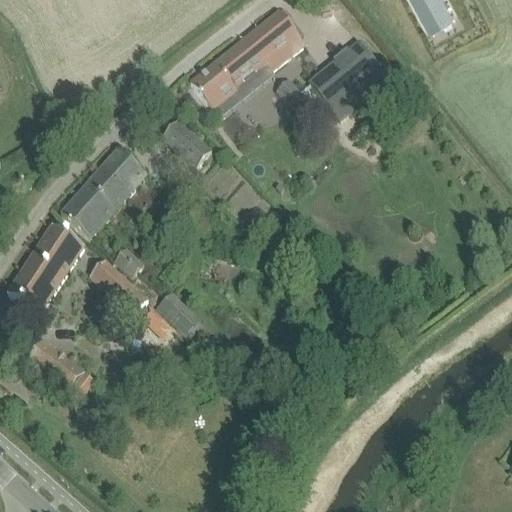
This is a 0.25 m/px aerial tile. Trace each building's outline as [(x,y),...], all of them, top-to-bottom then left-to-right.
[(443,0),(411,0),(429,32),(453,19),(443,0)] [(191,87),(203,103),(214,116),(239,96),(233,90),(263,66),(271,75),(306,47),(281,16),(191,87)] [(360,45),(311,87),(342,124),(392,83),(360,45)] [(291,82),(277,94),(291,110),(305,98),(291,82)] [(178,123),(161,143),(194,172),(212,153),(178,123)] [(61,218),(76,232),(90,244),(147,179),(119,154),(61,218)] [(40,319),(51,302),(84,250),(53,230),(8,299),(40,319)] [(125,252),(115,265),(133,280),(144,267),(125,252)] [(105,264),(89,280),(133,321),(148,305),(105,264)] [(189,343),(203,328),(191,315),(171,296),(156,311),(189,343)] [(217,337),(208,349),(235,372),(245,360),(217,337)] [(43,344),(27,365),(69,397),(85,376),(43,344)]
